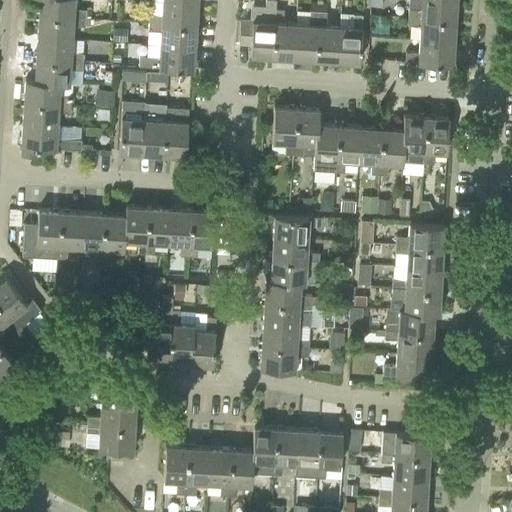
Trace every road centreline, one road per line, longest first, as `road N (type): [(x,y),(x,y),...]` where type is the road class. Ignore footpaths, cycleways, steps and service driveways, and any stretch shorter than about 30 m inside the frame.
road 1 (residential): [(232,376),(243,205),(223,185),(5,172)]
road 2 (residential): [(469,397),(490,85)]
road 3 (residential): [(490,85),(446,94),(241,81),(233,73)]
road 4 (residential): [(469,397),(232,376)]
road 5 (residential): [(6,148),(10,0)]
